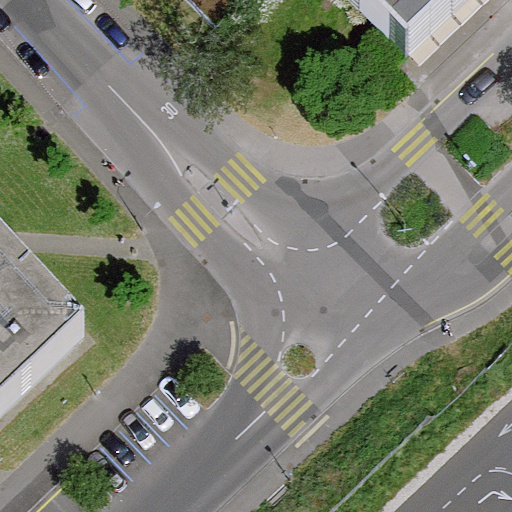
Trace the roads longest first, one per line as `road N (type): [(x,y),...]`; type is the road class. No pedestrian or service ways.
road 1 (residential): [(28,0),(215,202),(335,298)]
road 2 (residential): [(511,74),(359,226),(335,298)]
road 3 (residential): [(161,511),(280,395),(335,298)]
road 4 (residential): [(335,298),(413,285),(511,190)]
